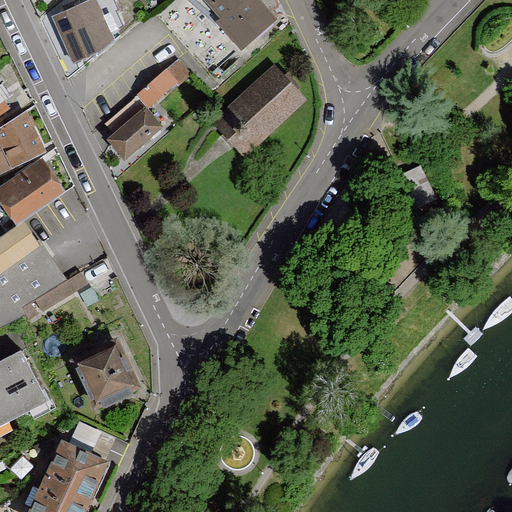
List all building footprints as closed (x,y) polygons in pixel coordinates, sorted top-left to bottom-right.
[(96,0),(94,0),(53,18),(73,64),(97,53),(114,39),(96,0)] [(205,0),(220,16),(216,20),(240,46),(243,49),(278,16),(273,11),(279,5),(276,0),(205,0)] [(145,89),(135,98),(146,110),(157,100),(188,71),(178,60),(174,63),(164,72),(154,80),(151,83),(145,89)] [(273,64),(213,121),(222,130),(231,139),(237,146),(245,155),(306,98),(273,64)] [(0,116),(10,109),(0,95),(0,116)] [(113,134),(107,140),(124,161),(162,128),(146,110),(135,98),(125,106),(116,115),(106,124),(104,125),(109,130),(113,134)] [(0,176),(46,153),(26,113),(0,128),(0,176)] [(41,158),(0,187),(0,200),(18,226),(22,223),(65,193),(41,158)] [(80,274),(65,284),(41,247),(39,248),(22,223),(18,226),(0,237),(0,328),(16,319),(25,315),(22,308),(35,301),(43,312),(87,285),(83,279),(80,274)] [(98,298),(91,287),(79,294),(80,296),(87,308),(100,301),(98,298)] [(35,307),(27,312),(32,321),(40,316),(35,307)] [(76,356),(69,359),(93,409),(102,404),(141,385),(116,336),(76,356)] [(19,351),(0,360),(0,423),(45,399),(19,351)] [(110,449),(116,438),(79,421),(77,426),(69,444),(105,461),(110,449)] [(62,441),(28,511),(86,511),(109,463),(105,461),(69,444),(62,441)]
